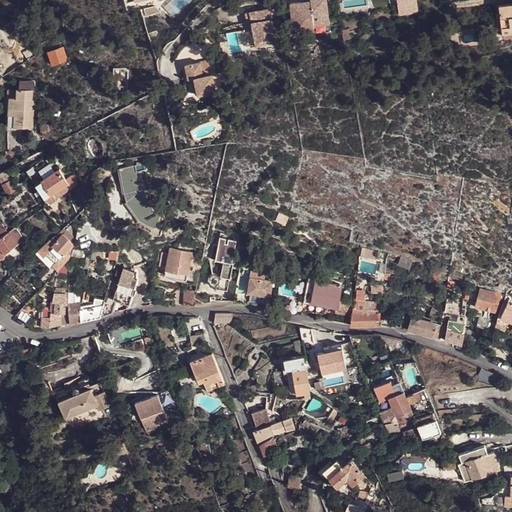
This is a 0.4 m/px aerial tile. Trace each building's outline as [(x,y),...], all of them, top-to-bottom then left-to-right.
[(312,0),(312,1),(292,2),(295,32),(316,30),(315,25),(330,23),(327,0),(312,0)] [(419,11),(417,0),(398,0),(400,13),(419,11)] [(155,3),(144,5),(145,13),(160,9),(155,3)] [(511,4),(501,6),(505,29),(511,28),(511,4)] [(271,8),(243,13),(245,24),(250,23),(255,48),(277,44),(271,8)] [(153,50),(150,44),(145,46),(149,53),(153,50)] [(69,60),(64,47),(49,52),(54,65),(69,60)] [(218,95),(212,63),(189,67),(191,82),(198,80),(201,98),(218,95)] [(20,80),(19,88),(34,90),(35,80),(20,80)] [(14,127),(33,128),(34,109),(32,109),(34,90),(19,88),(17,89),(16,97),(10,97),(8,114),(15,115),(14,127)] [(5,126),(14,127),(15,115),(8,114),(10,97),(7,97),(5,126)] [(50,165),(39,172),(43,179),(55,172),(50,165)] [(138,166),(121,170),(129,206),(143,223),(154,228),(160,215),(156,213),(146,202),(138,166)] [(9,169),(1,174),(5,183),(13,179),(9,169)] [(56,193),(71,185),(69,181),(62,170),(44,180),(53,195),(56,193)] [(75,177),(69,181),(71,185),(73,189),(79,185),(75,177)] [(9,193),(17,189),(13,179),(5,183),(9,193)] [(46,199),(53,195),(44,180),(38,184),(46,199)] [(56,193),(59,199),(73,189),(71,185),(56,193)] [(0,239),(11,233),(5,223),(0,226),(0,239)] [(11,233),(19,245),(28,239),(18,227),(11,233)] [(76,245),(77,241),(67,231),(64,228),(45,246),(51,251),(56,246),(55,245),(65,234),(76,245)] [(19,245),(11,233),(0,239),(0,243),(7,254),(19,245)] [(66,255),(76,245),(65,234),(55,245),(56,246),(65,254),(66,255)] [(210,285),(211,286),(227,289),(229,277),(231,277),(233,262),(231,262),(235,241),(218,237),(217,245),(212,244),(209,259),(212,273),(210,273),(210,274),(209,274),(209,275),(208,275),(207,276),(207,277),(206,278),(206,279),(206,280),(206,281),(207,281),(207,282),(207,283),(208,284),(209,285),(210,285)] [(75,249),(76,245),(66,255),(70,259),(74,256),(75,249)] [(49,253),(51,251),(45,246),(40,251),(46,256),(49,253)] [(62,258),(65,254),(56,246),(51,251),(49,253),(58,262),(62,258)] [(168,269),(167,275),(166,280),(188,285),(190,273),(192,263),(193,253),(194,250),(172,246),(171,253),(164,251),(163,259),(164,259),(162,268),(168,269)] [(379,250),(362,247),(361,255),(378,258),(379,250)] [(75,249),(74,256),(73,260),(84,262),(87,249),(75,249)] [(205,255),(193,253),(192,263),(203,265),(205,255)] [(67,263),(70,259),(66,255),(65,254),(62,258),(67,263)] [(412,269),(416,261),(404,257),(402,263),(412,269)] [(66,263),(67,263),(62,258),(58,262),(55,265),(60,270),(62,267),(66,263)] [(105,305),(103,317),(115,313),(118,300),(131,304),(136,281),(132,280),(134,273),(116,268),(111,286),(105,305)] [(440,284),(443,271),(434,269),(430,282),(440,284)] [(269,304),(273,281),(251,277),(247,296),(251,300),(269,304)] [(300,300),(298,312),(307,310),(307,311),(327,313),(328,308),(331,309),(334,287),(307,283),(304,300),(300,300)] [(383,295),(385,286),(373,285),(373,289),(373,295),(383,295)] [(0,302),(9,294),(1,286),(0,287),(0,302)] [(93,287),(88,286),(85,299),(91,301),(93,287)] [(248,290),(238,288),(235,305),(248,306),(249,298),(247,296),(248,290)] [(351,326),(380,325),(381,313),(382,300),(364,299),(364,290),(356,289),(356,299),(353,314),(352,319),(351,326)] [(478,307),(497,312),(503,295),(483,290),(478,307)] [(42,320),(43,327),(47,327),(51,326),(72,323),(72,310),(71,303),(71,292),(68,292),(58,292),(52,292),(52,302),(51,302),(50,312),(42,309),(42,320)] [(83,309),(84,303),(78,302),(78,292),(71,292),(71,303),(78,304),(78,310),(83,309)] [(194,306),(197,293),(187,292),(186,307),(194,306)] [(283,309),(298,312),(300,300),(286,297),(283,309)] [(84,320),(83,309),(78,310),(78,304),(71,303),(72,310),(72,323),(84,320)] [(103,317),(105,305),(83,309),(84,320),(103,317)] [(36,312),(26,306),(18,315),(27,322),(36,312)] [(334,316),(346,318),(350,319),(352,308),(342,306),(339,308),(336,310),(334,316)] [(234,315),(217,314),(216,323),(234,324),(234,315)] [(511,320),(504,316),(500,324),(511,329),(511,320)] [(411,331),(414,320),(405,318),(402,330),(411,331)] [(435,338),(440,326),(415,318),(414,320),(411,331),(435,338)] [(467,326),(468,321),(460,318),(458,322),(450,320),(449,329),(466,336),(467,326)] [(442,340),(444,327),(440,326),(435,338),(442,340)] [(313,331),(301,328),(305,344),(317,343),(313,331)] [(447,342),(464,347),(466,336),(449,329),(447,342)] [(207,345),(205,332),(203,334),(192,336),(193,348),(207,345)] [(352,337),(338,334),(340,347),(354,345),(352,337)] [(365,336),(365,344),(367,350),(386,346),(382,335),(374,336),(365,336)] [(386,346),(387,348),(391,347),(392,354),(409,355),(409,341),(382,335),(386,346)] [(365,336),(352,337),(354,345),(365,344),(365,336)] [(222,374),(214,353),(201,359),(206,372),(209,380),(222,374)] [(307,367),(306,358),(305,358),(302,358),(294,359),(295,368),(307,367)] [(192,363),(197,377),(200,375),(206,372),(201,359),(192,363)] [(288,369),(295,368),(294,359),(287,361),(288,369)] [(311,392),(307,367),(295,368),(299,394),(311,392)] [(496,391),(501,378),(484,371),(478,383),(496,391)] [(200,375),(203,383),(205,382),(209,380),(206,372),(200,375)] [(222,374),(205,382),(211,394),(226,387),(225,383),(222,374)] [(376,388),(377,391),(394,384),(392,381),(376,388)] [(391,398),(406,392),(401,381),(394,384),(377,391),(382,402),(391,398)] [(61,403),(62,402),(68,418),(99,406),(101,412),(113,407),(103,382),(93,386),(92,384),(82,388),(83,390),(78,387),(69,391),(69,393),(59,397),(61,403)] [(448,388),(433,389),(434,396),(448,395),(448,388)] [(162,394),(165,402),(176,398),(173,390),(162,394)] [(391,398),(395,408),(410,402),(406,392),(391,398)] [(137,403),(142,418),(145,429),(148,436),(163,432),(160,424),(169,421),(165,411),(159,396),(137,403)] [(413,409),(410,402),(395,408),(398,416),(413,409)] [(253,428),(254,432),(273,425),(268,409),(252,414),(257,427),(253,428)] [(387,413),(382,414),(385,423),(386,424),(391,422),(396,422),(394,415),(393,415),(391,413),(389,413),(387,413)] [(443,433),(438,420),(420,427),(425,438),(426,440),(427,440),(443,433)] [(273,425),(254,432),(259,443),(277,435),(275,428),(273,425)] [(284,425),(275,428),(277,435),(290,433),(289,427),(287,425),(284,425)] [(276,439),(260,446),(264,459),(280,454),(276,439)] [(368,446),(370,452),(376,450),(372,444),(368,446)] [(469,461),(471,461),(470,459),(471,454),(479,451),(483,453),(484,456),(485,455),(490,453),(487,444),(461,455),(465,463),(469,461)] [(470,459),(471,461),(484,456),(483,453),(479,451),(471,454),(470,459)] [(490,453),(485,455),(491,468),(500,465),(495,451),(490,453)] [(491,468),(485,455),(484,456),(471,461),(469,461),(465,463),(461,464),(466,477),(474,474),(476,480),(493,474),(491,468)] [(456,467),(455,458),(441,460),(442,469),(456,467)] [(341,459),(326,470),(338,486),(352,475),(359,485),(369,478),(356,460),(347,466),(341,459)] [(500,465),(491,468),(493,474),(502,471),(500,465)] [(409,474),(394,471),(393,479),(408,481),(409,474)] [(474,474),(466,477),(468,483),(476,480),(474,474)] [(356,487),(359,485),(352,475),(338,486),(339,488),(350,480),(356,487)] [(302,479),(291,477),(290,489),(300,491),(302,479)] [(511,485),(502,485),(502,493),(507,493),(506,503),(511,503),(511,485)]
